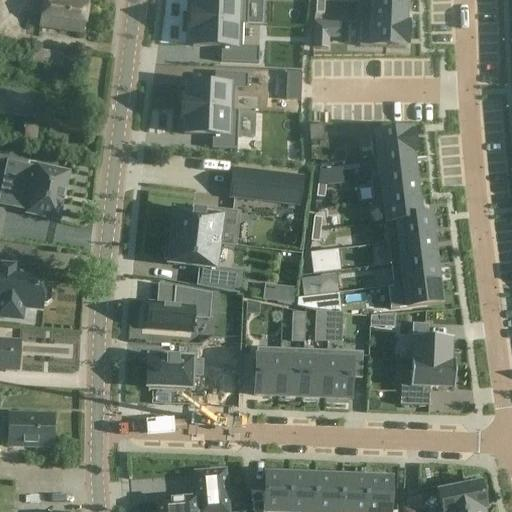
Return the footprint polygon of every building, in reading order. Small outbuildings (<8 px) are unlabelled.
[(43,0),(40,28),(83,35),(88,0),(43,0)] [(195,0),(194,11),(191,12),(191,22),(245,25),(246,0),(223,0),(213,0),(195,0)] [(316,3),(315,15),(323,15),(324,3),(316,3)] [(371,5),(371,24),(405,24),(405,5),(371,5)] [(191,23),(190,34),(193,34),(193,47),(223,48),(222,62),(257,63),(257,50),(240,49),(241,25),(191,23)] [(363,24),(363,47),(405,47),(406,25),(363,24)] [(328,36),(312,35),(312,48),(327,49),(328,36)] [(31,65),(60,70),(63,59),(59,58),(60,57),(33,51),(31,65)] [(182,100),(181,111),(234,112),(234,89),(246,90),(246,76),(214,75),(214,87),(186,87),(185,100),(182,100)] [(0,113),(26,117),(29,94),(0,90),(0,113)] [(182,111),(181,122),(184,122),(183,135),(211,137),(211,149),(236,150),(237,113),(182,111)] [(502,130),(502,111),(475,112),(476,131),(502,130)] [(59,139),(59,121),(45,122),(46,140),(59,139)] [(324,141),(323,126),(308,127),(309,142),(324,141)] [(376,159),(413,154),(411,133),(373,137),(376,159)] [(382,180),(415,177),(413,155),(380,159),(382,180)] [(57,221),(67,174),(36,167),(35,171),(20,168),(11,207),(27,210),(26,214),(57,221)] [(232,198),(296,205),(299,180),(235,172),(232,198)] [(326,175),(318,174),(317,186),(325,187),(326,175)] [(375,202),(418,197),(415,177),(382,180),(372,181),(375,202)] [(317,186),(316,198),(324,199),(325,187),(317,186)] [(397,222),(421,219),(418,198),(384,202),(387,222),(397,222)] [(218,244),(218,245),(232,247),(236,213),(212,211),(211,217),(203,216),(203,213),(191,212),(191,214),(173,212),(173,217),(169,216),(167,234),(171,234),(170,239),(218,244)] [(399,243),(434,239),(431,217),(421,219),(397,222),(399,243)] [(320,231),(321,219),(313,218),(311,230),(320,231)] [(51,267),(54,242),(44,241),(46,223),(19,219),(17,231),(4,229),(1,261),(51,267)] [(310,242),(318,243),(320,231),(311,230),(310,242)] [(215,271),(215,267),(218,245),(218,244),(170,239),(170,243),(166,243),(164,260),(168,261),(167,262),(167,265),(215,271)] [(391,266),(436,260),(434,239),(399,243),(389,245),(391,266)] [(394,288),(439,282),(436,261),(391,266),(394,288)] [(22,275),(12,274),(13,268),(0,267),(0,318),(20,320),(22,308),(41,310),(41,304),(46,305),(49,302),(50,292),(47,289),(43,288),(44,272),(23,270),(22,275)] [(322,297),(334,297),(335,280),(323,280),(322,297)] [(404,309),(442,304),(440,282),(402,287),(404,309)] [(263,287),(262,300),(290,303),(292,290),(263,287)] [(190,334),(192,319),(209,321),(211,295),(174,288),(173,306),(148,304),(148,309),(144,309),(143,324),(147,325),(146,330),(190,334)] [(228,309),(229,321),(262,319),(261,308),(228,309)] [(328,324),(329,315),(329,314),(316,314),(315,325),(328,325),(328,324)] [(305,327),(305,315),(292,315),(292,326),(305,327)] [(329,315),(328,324),(342,324),(342,315),(329,315)] [(454,365),(454,364),(455,340),(431,339),(432,326),(416,325),(414,363),(454,365)] [(0,372),(16,373),(19,344),(0,342),(0,372)] [(238,348),(205,347),(205,363),(238,364),(238,348)] [(254,397),(278,398),(280,350),(256,349),(254,397)] [(301,399),(303,351),(280,350),(278,398),(301,399)] [(326,352),(303,351),(301,399),(324,400),(326,352)] [(361,380),(362,353),(326,352),(324,400),(349,400),(349,380),(361,380)] [(152,363),(150,388),(196,391),(196,379),(204,379),(205,366),(152,363)] [(403,406),(432,407),(433,390),(457,391),(458,364),(454,364),(454,365),(414,363),(413,388),(404,387),(403,406)] [(171,390),(171,400),(188,400),(189,391),(171,390)] [(7,446),(51,448),(52,416),(8,414),(7,446)] [(197,500),(157,503),(158,511),(227,511),(224,472),(195,474),(197,500)] [(263,493),(249,492),(251,511),(288,511),(290,478),(289,478),(282,478),(282,474),(267,473),(267,475),(264,475),(263,493)] [(290,478),(288,511),(313,511),(315,479),(314,479),(307,478),(307,475),(289,474),(289,478),(290,478)] [(340,511),(342,478),(341,478),(341,480),(333,480),(333,476),(315,475),(314,479),(315,479),(313,511),(340,511)] [(364,511),(366,479),(366,477),(350,477),(350,480),(342,480),(342,478),(340,511),(364,511)] [(389,511),(390,480),(387,480),(387,478),(371,477),(371,479),(366,479),(364,511),(389,511)] [(437,493),(441,511),(478,511),(484,511),(478,484),(437,493)]
